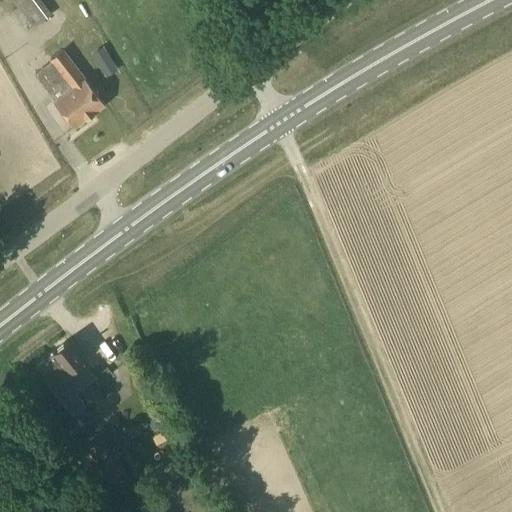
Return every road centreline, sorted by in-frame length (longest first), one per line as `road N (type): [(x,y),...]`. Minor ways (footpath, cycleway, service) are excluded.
road 1 (track): [(279,122),(441,511)]
road 2 (primary): [(0,328),(279,122)]
road 3 (unclassified): [(0,263),(250,73)]
road 4 (primary): [(279,122),(491,0)]
